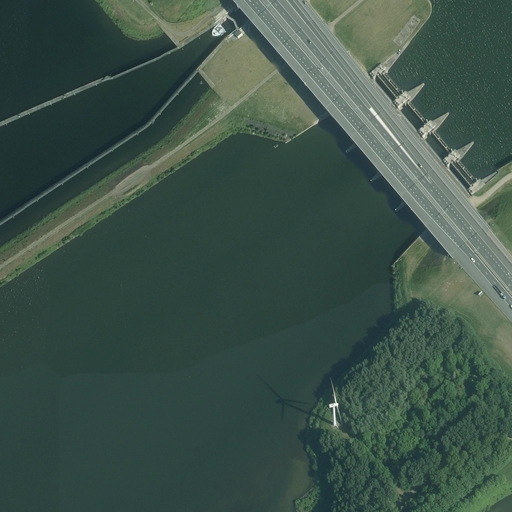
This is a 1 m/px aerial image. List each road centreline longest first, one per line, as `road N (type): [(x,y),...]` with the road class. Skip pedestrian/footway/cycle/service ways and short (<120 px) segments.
road 1 (motorway): [(257,5),(511,304)]
road 2 (unclassified): [(511,261),(300,0)]
road 3 (motorway): [(431,192),(270,0)]
road 4 (motorway): [(431,192),(289,0)]
road 5 (unclassified): [(396,511),(476,441),(511,440)]
road 6 (motorway): [(511,288),(431,192)]
